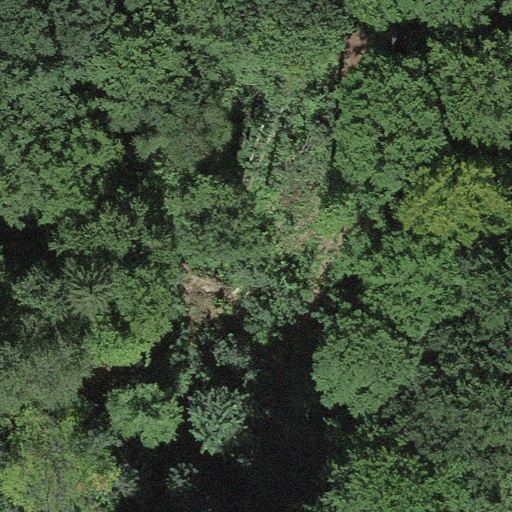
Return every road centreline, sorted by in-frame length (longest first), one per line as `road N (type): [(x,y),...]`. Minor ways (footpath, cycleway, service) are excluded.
road 1 (track): [(257,511),(334,245),(381,0)]
road 2 (track): [(358,92),(204,54),(48,0)]
